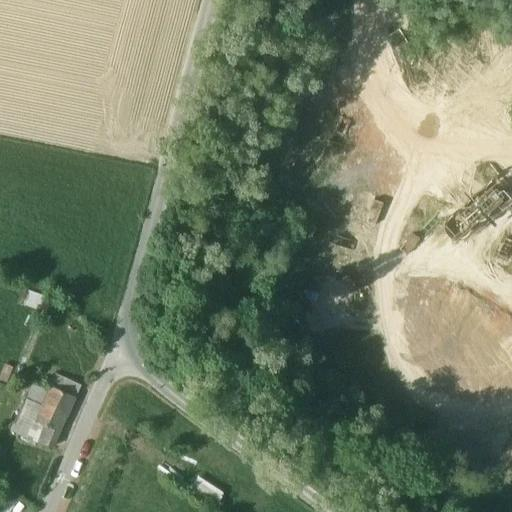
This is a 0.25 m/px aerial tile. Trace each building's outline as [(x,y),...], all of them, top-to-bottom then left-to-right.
[(511,208),(511,203),(494,186),(444,235),(464,256),(511,208)] [(52,389),(73,399),(80,385),(59,375),(52,389)] [(38,415),(61,426),(73,399),(52,389),(51,388),(42,406),(38,415)] [(10,431),(33,441),(36,420),(38,415),(42,406),(24,399),(10,431)] [(53,447),(61,426),(38,415),(36,420),(33,441),(53,447)]
